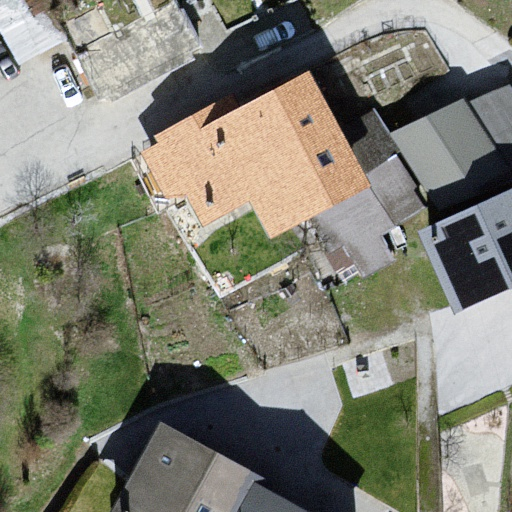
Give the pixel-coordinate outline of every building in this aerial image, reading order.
[(200,39),(178,0),(123,0),(134,20),(75,52),(96,96),(107,91),(109,98),(194,55),(188,47),(200,39)] [(229,87),(151,130),(154,136),(137,148),(163,194),(182,190),(199,219),(243,192),(264,230),(302,207),(343,282),(359,274),(361,278),(394,258),(380,231),(425,200),(394,149),(398,146),(372,105),(340,123),(304,61),(235,96),(229,87)] [(511,86),(507,79),(465,95),(510,164),(511,163),(511,86)] [(460,91),(389,127),(431,201),(509,165),(460,91)] [(511,173),(412,219),(447,301),(511,272),(511,173)] [(271,474),(154,411),(99,511),(224,511),(250,469),(268,479),(271,474)] [(325,511),(250,470),(225,511),(325,511)]
